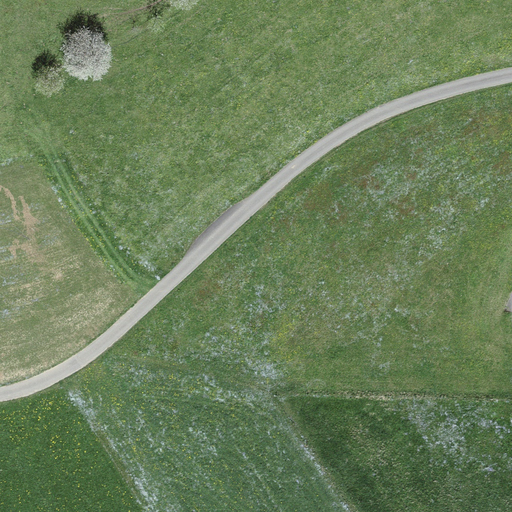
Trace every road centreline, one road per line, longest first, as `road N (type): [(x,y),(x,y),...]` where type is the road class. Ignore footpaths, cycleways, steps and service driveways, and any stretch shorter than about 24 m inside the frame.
road 1 (unclassified): [(0,393),(42,381),(89,353),(326,143),(400,104),(511,74)]
road 2 (track): [(0,109),(50,65),(152,0)]
